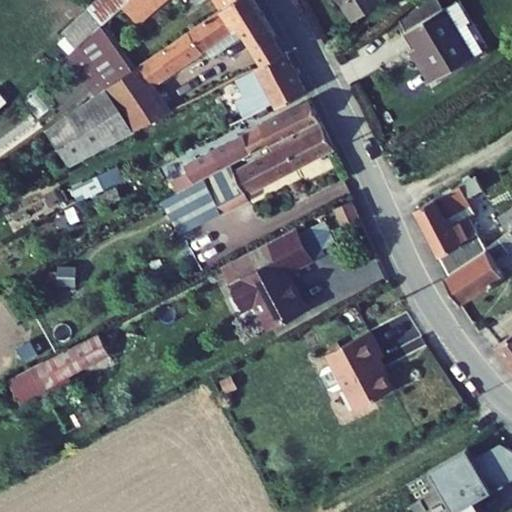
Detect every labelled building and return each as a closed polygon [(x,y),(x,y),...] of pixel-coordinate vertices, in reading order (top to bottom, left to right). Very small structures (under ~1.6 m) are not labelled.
[(114,12),(125,1),(124,0),(97,0),(54,43),(69,58),(100,27),(114,12)] [(230,0),(126,0),(125,1),(114,12),(130,28),(157,0),(214,0),(220,8),(230,0)] [(235,29),(254,62),(273,50),(276,49),(242,0),(230,0),(220,8),(132,72),(131,73),(143,92),(235,29)] [(325,0),(339,21),(366,3),(364,0),(325,0)] [(407,44),(428,76),(465,52),(449,29),(459,23),(463,21),(450,0),(447,0),(436,8),(430,0),(424,0),(411,9),(419,20),(399,32),(407,44)] [(392,22),(399,32),(419,20),(411,9),(392,22)] [(449,29),(465,52),(475,46),(459,23),(449,29)] [(132,72),(100,27),(69,58),(64,63),(92,102),(131,73),(132,72)] [(399,49),(420,81),(428,76),(407,44),(399,49)] [(295,90),(273,50),(254,62),(223,81),(233,98),(225,103),(235,121),(258,108),(267,106),(295,90)] [(143,92),(131,73),(92,102),(41,139),(65,173),(128,138),(160,119),(143,92)] [(219,170),(310,118),(302,97),(208,150),(212,157),(219,170)] [(321,147),(310,118),(219,170),(190,186),(207,217),(252,191),(249,187),(321,147)] [(219,170),(212,157),(169,182),(176,194),(190,186),(219,170)] [(75,209),(119,184),(111,171),(67,195),(75,209)] [(401,203),(437,267),(474,245),(472,242),(475,240),(452,201),(459,197),(447,178),(401,203)] [(207,217),(190,186),(176,194),(146,211),(163,242),(207,217)] [(340,196),(323,204),(331,221),(348,213),(340,196)] [(491,216),(497,226),(500,223),(511,215),(511,210),(508,203),(491,216)] [(511,215),(500,223),(505,229),(494,237),(497,243),(511,233),(511,215)] [(430,271),(448,297),(490,270),(485,262),(484,260),(496,251),(492,246),(497,243),(494,237),(505,229),(500,223),(497,226),(475,240),(472,242),(474,245),(437,267),(430,271)] [(244,301),(258,326),(297,303),(279,270),(302,257),(285,226),(259,240),(269,257),(220,285),(233,307),(244,301)] [(269,257),(259,240),(211,268),(220,285),(269,257)] [(498,254),(496,251),(484,260),(485,262),(498,254)] [(511,318),(479,340),(511,386),(511,318)] [(378,353),(364,328),(321,353),(326,363),(317,367),(315,375),(323,388),(330,390),(339,385),(349,404),(368,393),(370,397),(388,387),(371,357),(378,353)] [(31,331),(15,339),(23,358),(40,349),(31,331)] [(104,357),(91,336),(4,385),(17,407),(104,357)] [(368,393),(349,404),(352,407),(370,397),(368,393)] [(501,444),(493,439),(466,456),(486,489),(511,472),(496,447),(501,444)] [(496,447),(511,472),(511,450),(501,444),(496,447)] [(466,456),(460,446),(423,470),(449,511),(486,489),(466,456)]
